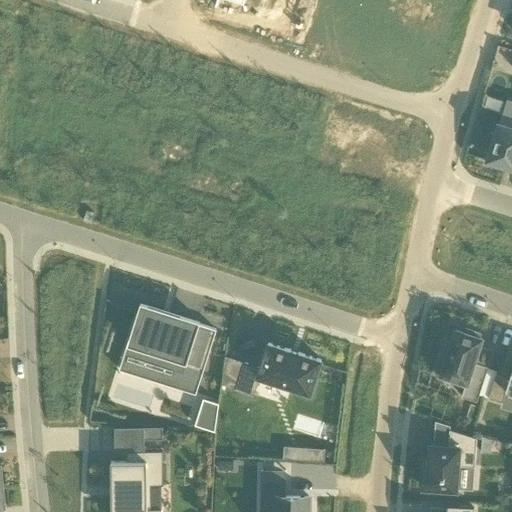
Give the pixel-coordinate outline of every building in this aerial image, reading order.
[(511,118),(503,116),(488,160),(491,161),(490,165),(505,170),(507,166),(511,167),(511,118)] [(200,321),(142,302),(120,370),(197,394),(217,330),(199,324),(200,321)] [(446,360),(441,375),(467,383),(462,397),(478,402),(489,367),(475,363),(483,338),(480,338),(481,334),(467,329),(465,333),(456,330),(451,344),(448,343),(443,359),(446,360)] [(246,364),(237,390),(254,395),(260,377),(311,393),(322,360),(269,343),(261,368),(246,364)] [(497,374),(489,398),(503,402),(507,391),(511,392),(511,373),(511,378),(498,374),(497,374)] [(425,469),(424,488),(458,491),(460,466),(476,467),(478,438),(450,430),(449,446),(431,445),(429,470),(425,469)] [(161,511),(162,511),(151,511),(151,487),(163,486),(162,452),(126,453),(126,463),(110,464),(110,487),(112,487),(113,511),(161,511)] [(265,501),(264,511),(313,511),(314,504),(311,504),(311,484),(277,484),(277,486),(277,501),(265,501)]
